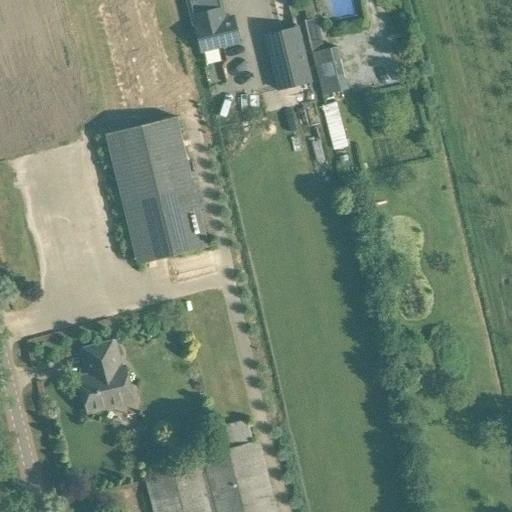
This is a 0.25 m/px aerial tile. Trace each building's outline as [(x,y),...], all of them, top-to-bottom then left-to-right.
[(117,0),(113,1),(135,111),(171,104),(149,0),(117,0)] [(219,0),(189,0),(195,26),(201,50),(239,41),(234,17),(224,19),(219,0)] [(306,20),(304,20),(307,32),(320,87),(346,81),(338,47),(324,51),(319,29),(316,17),(315,18),(306,20)] [(312,82),(298,26),(262,35),(276,90),(312,82)] [(335,149),(348,145),(335,101),(322,105),(335,149)] [(138,263),(208,246),(176,116),(106,133),(138,263)] [(87,412),(106,407),(134,400),(125,365),(121,366),(114,340),(100,344),(81,349),(86,369),(87,375),(78,377),(87,412)] [(199,430),(206,455),(198,457),(200,466),(146,480),(154,511),(275,511),(258,442),(253,443),(246,419),(199,430)]
